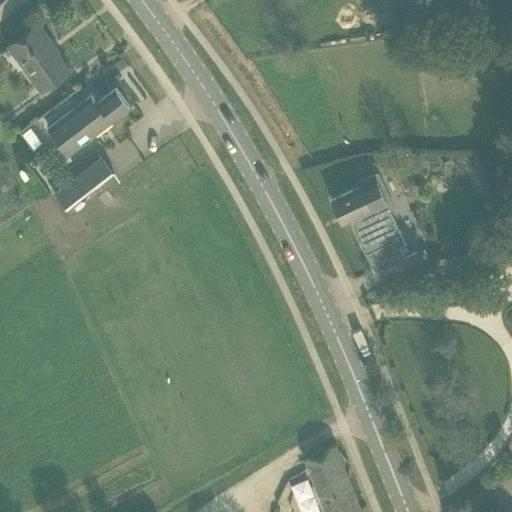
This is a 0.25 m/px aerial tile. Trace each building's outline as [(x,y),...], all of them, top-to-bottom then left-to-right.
[(13,43),(24,59),(28,64),(24,66),(41,89),(69,69),(55,51),(53,52),(45,41),(48,38),(38,24),(9,45),(9,46),(13,43)] [(68,153),(114,118),(130,106),(115,87),(96,101),(91,94),(47,127),(68,153)] [(54,192),(66,207),(113,171),(101,155),(54,192)] [(495,158),(476,161),(478,174),(497,171),(495,158)] [(342,221),(350,218),(354,226),(353,226),(365,253),(390,241),(393,249),(405,243),(390,211),(394,209),(377,172),(358,181),(360,185),(331,199),(342,221)] [(321,501),(353,488),(335,442),(303,455),(321,501)] [(361,511),(353,488),(321,501),(324,511),(361,511)]
